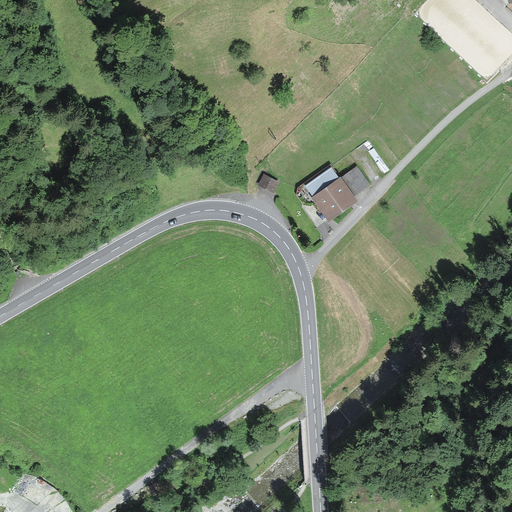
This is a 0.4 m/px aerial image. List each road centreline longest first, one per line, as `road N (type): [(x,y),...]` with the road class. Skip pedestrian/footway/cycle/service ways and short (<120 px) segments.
road 1 (tertiary): [(0,315),(162,223),(223,210),(266,225),(293,256),(312,373)]
road 2 (residential): [(312,373),(270,389),(102,511)]
road 3 (tertiary): [(312,373),(320,511)]
